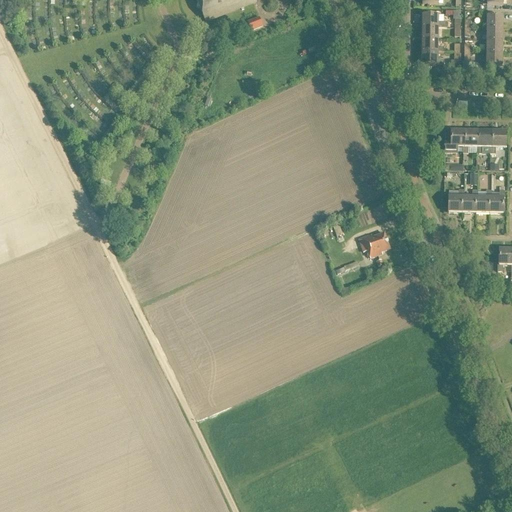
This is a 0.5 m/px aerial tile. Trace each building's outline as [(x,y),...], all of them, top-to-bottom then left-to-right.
[(194,0),(204,25),(255,5),(252,0),(194,0)] [(454,22),(454,31),(460,31),(460,14),(445,14),(445,18),(453,18),(453,22),(454,22)] [(438,18),(422,17),(422,18),(420,18),(420,25),(422,25),(422,30),(438,30),(447,31),(447,25),(438,24),(438,18)] [(486,31),(503,31),(503,19),(487,18),(486,31)] [(259,19),(248,24),(251,33),(263,29),(259,19)] [(420,38),(422,38),(422,42),(438,43),(438,30),(422,30),(422,31),(420,31),(420,38)] [(503,31),(486,31),(486,44),(503,44),(503,31)] [(438,50),(438,43),(422,42),(422,44),(420,44),(420,49),(422,50),(422,55),(438,55),(444,55),(444,50),(438,50)] [(503,44),(486,44),(486,56),(502,56),(503,44)] [(444,62),(438,62),(438,55),(422,55),(422,56),(420,57),(420,60),(421,62),(421,68),(444,68),(444,62)] [(460,72),(460,56),(454,56),(454,64),(450,64),(450,72),(460,72)] [(502,69),(502,56),(486,56),(486,69),(502,69)] [(456,156),(457,150),(463,150),(464,150),(465,133),(451,133),(451,142),(444,142),(444,156),(456,156)] [(478,150),(478,134),(465,133),(464,150),(463,150),(463,156),(466,156),(468,156),(468,150),(476,150),(478,150)] [(491,150),(492,134),(478,134),(478,150),(476,150),(476,157),(481,157),(481,156),(490,157),(490,150),(491,150)] [(506,134),(492,134),(491,150),(490,150),(490,157),(495,157),(495,150),(505,151),(506,134)] [(448,215),(462,215),(462,200),(463,200),(464,193),(458,193),(458,199),(448,199),(448,215)] [(462,215),(475,216),(476,200),(477,200),(477,193),(472,193),(472,200),(463,200),(462,200),(462,215)] [(475,216),(489,216),(489,200),(491,200),(491,193),(485,193),(485,200),(477,200),(476,200),(475,216)] [(504,201),(504,193),(499,193),(499,200),(491,200),(489,200),(489,216),(503,216),(503,200),(504,201)] [(371,238),(358,242),(363,255),(367,254),(369,260),(370,259),(371,261),(382,257),(381,255),(389,252),(384,236),(372,240),(371,238)] [(502,268),(511,268),(511,267),(511,252),(499,252),(498,268),(497,268),(497,275),(502,275),(502,268)] [(336,273),(337,277),(359,268),(357,264),(344,269),(344,270),(336,273)]
